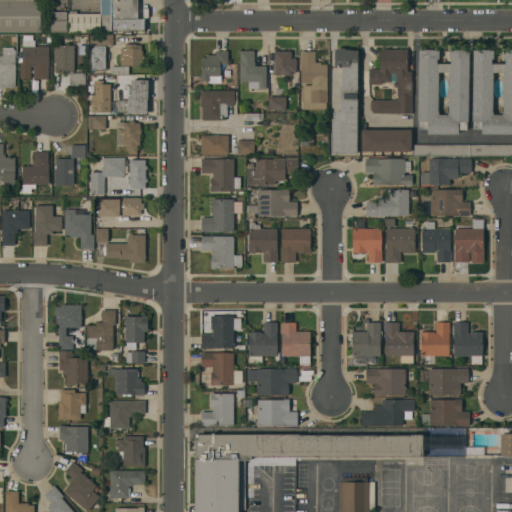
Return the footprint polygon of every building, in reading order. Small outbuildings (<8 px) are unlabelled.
[(0,0),(40,0),(40,32),(0,32),(0,0)] [(111,30),(111,0),(138,0),(138,18),(144,18),(144,31),(111,30)] [(67,31),(51,31),(51,12),(67,12),(67,31)] [(100,14),(100,32),(68,32),(68,13),(100,14)] [(89,35),(100,35),(100,34),(112,34),(112,46),(105,46),(105,70),(89,70),(89,35)] [(48,79),(33,79),(33,67),(31,67),(31,78),(19,78),(19,62),(22,62),(22,40),(23,40),(23,35),(33,35),(33,40),(35,40),(35,46),(48,46),(48,79)] [(124,54),(121,54),(121,48),(124,48),(124,44),(136,44),(136,45),(141,45),(141,49),(142,51),(142,54),(141,55),(141,65),(125,65),(124,54)] [(74,71),(72,71),(72,72),(85,72),(85,85),(69,85),(69,71),(56,71),(56,62),(54,62),(54,45),(74,45),(74,71)] [(15,87),(0,87),(0,55),(3,55),(3,47),(14,47),(14,50),(15,50),(15,87)] [(357,153),(331,153),(331,120),(334,120),(334,111),(340,111),(340,86),(341,86),(342,68),(334,68),(335,50),(336,50),(336,48),(344,48),(344,49),(350,49),(350,50),(357,50),(357,153)] [(240,50),(254,50),(254,62),(255,62),(255,66),(266,66),(266,89),(258,89),(258,88),(248,88),(248,81),(239,81),(240,50)] [(274,74),(274,61),(273,61),(273,58),(274,58),(274,50),(291,51),(291,58),(296,58),(296,72),(291,72),(291,74),(274,74)] [(368,84),(368,69),(380,69),(380,50),(407,50),(407,71),(411,71),(411,80),(412,80),(412,113),(373,113),(373,110),(370,110),(370,100),(373,100),(398,100),(398,95),(397,95),(397,82),(382,82),(382,84),(368,84)] [(419,50),(439,50),(439,59),(437,59),(437,63),(451,64),(451,59),(449,59),(449,50),(469,50),(468,122),(467,122),(467,130),(458,130),(458,134),(427,134),(427,130),(419,130),(419,121),(418,121),(419,50)] [(473,50),(493,50),(493,59),(491,59),(491,64),(505,64),(505,59),(503,59),(503,50),(511,50),(511,134),(481,134),(481,129),(473,129),(474,121),(472,121),(473,50)] [(227,51),(227,65),(220,65),(220,83),(208,83),(208,80),(200,80),(201,75),(202,75),(202,57),(208,57),(208,55),(216,55),(216,51),(227,51)] [(301,62),(300,62),(300,51),(315,51),(315,62),(321,62),(321,64),(327,64),(327,78),(327,102),(326,102),(326,109),(303,109),(303,102),(302,102),(302,85),(311,85),(311,83),(300,83),(301,62)] [(110,92),(112,92),(112,94),(110,94),(110,112),(92,112),(92,94),(94,94),(95,83),(95,82),(97,82),(97,80),(103,80),(103,84),(110,84),(110,92)] [(148,98),(147,98),(147,112),(117,112),(117,100),(127,100),(127,97),(131,97),(131,80),(148,80),(148,98)] [(234,90),(234,91),(236,91),(237,104),(234,104),(234,105),(227,105),(227,116),(221,116),(221,120),(202,120),(202,107),(201,107),(200,91),(234,90)] [(286,97),(285,110),(268,109),(269,96),(286,97)] [(88,115),(105,115),(105,128),(87,128),(88,115)] [(130,120),(133,120),(135,122),(135,123),(140,123),(140,127),(141,129),(141,133),(140,134),(140,144),(137,144),(137,153),(128,153),(128,152),(127,152),(127,150),(125,150),(125,144),(123,144),(123,146),(116,146),(116,122),(129,122),(130,120)] [(411,129),(411,151),(361,151),(361,129),(411,129)] [(228,135),(228,154),(201,154),(201,135),(228,135)] [(253,140),(254,153),(232,153),(232,147),(238,147),(238,140),(253,140)] [(0,143),(3,143),(3,155),(5,155),(5,157),(14,157),(15,185),(3,185),(3,181),(0,181),(0,143)] [(54,185),(54,168),(56,168),(56,158),(71,158),(71,144),(85,144),(85,157),(73,157),(73,185),(54,185)] [(511,144),(511,156),(413,156),(413,145),(511,144)] [(48,184),(35,184),(36,188),(31,188),(31,193),(22,193),(22,184),(23,184),(22,166),(32,166),(32,164),(34,164),(34,151),(48,151),(48,184)] [(90,172),(102,171),(102,167),(102,158),(124,158),(125,175),(122,175),(122,176),(104,176),(104,194),(90,194),(90,172)] [(234,159),(234,177),(240,177),(240,188),(234,188),(234,191),(211,191),(211,178),(213,178),(213,173),(201,173),(201,158),(234,159)] [(297,158),(298,173),(285,173),(285,181),(275,181),(275,184),(247,184),(247,170),(256,170),(256,159),(297,158)] [(403,185),(403,184),(379,184),(379,185),(373,185),(373,173),(365,173),(365,158),(405,159),(405,161),(410,161),(410,171),(405,171),(405,175),(412,175),(412,185),(403,185)] [(471,158),(471,172),(458,172),(458,179),(450,179),(450,184),(421,184),(421,172),(429,172),(429,159),(471,158)] [(129,159),(136,159),(136,160),(145,160),(145,166),(146,166),(146,169),(145,169),(145,178),(146,178),(146,181),(145,181),(145,188),(130,188),(129,159)] [(289,189),(289,202),(297,202),(297,216),(283,216),(283,215),(257,216),(257,212),(248,212),(248,205),(257,205),(257,190),(289,189)] [(408,215),(391,215),(391,216),(366,216),(366,202),(379,202),(379,195),(387,195),(387,190),(408,189),(408,215)] [(462,189),(462,202),(470,201),(470,216),(456,216),(456,215),(420,216),(420,202),(430,202),(430,190),(462,189)] [(141,198),(141,203),(143,203),(143,209),(141,209),(141,214),(125,214),(125,215),(98,216),(98,199),(141,198)] [(234,199),(234,201),(242,201),(242,213),(234,213),(234,231),(213,231),(201,231),(201,217),(213,217),(213,212),(211,212),(211,198),(234,199)] [(36,205),(52,205),(52,216),(62,216),(62,230),(53,230),(53,233),(47,233),(47,245),(33,245),(33,232),(36,232),(36,205)] [(65,209),(84,209),(84,214),(91,214),(91,234),(94,234),(94,249),(81,249),(80,237),(70,237),(70,235),(65,235),(65,209)] [(2,210),(29,210),(30,229),(17,229),(17,233),(15,233),(15,245),(2,245),(2,210)] [(455,228),(473,228),(473,219),(483,219),(483,248),(484,248),(484,261),(455,261),(455,228)] [(450,228),(450,250),(450,262),(437,262),(437,251),(434,251),(434,253),(422,253),(422,228),(426,228),(426,221),(434,221),(434,228),(450,228)] [(277,249),(277,262),(263,262),(263,250),(262,250),(262,252),(248,253),(248,250),(249,250),(249,229),(250,228),(249,223),(250,222),(252,222),(254,222),(255,223),(255,224),(256,225),(259,224),(260,225),(260,226),(260,228),(277,228),(277,249)] [(409,228),(409,227),(413,227),(413,228),(415,228),(415,248),(415,253),(402,253),(402,251),(401,251),(400,263),(385,263),(385,252),(386,252),(386,228),(409,228)] [(108,242),(95,241),(96,228),(108,228),(108,242)] [(310,228),(310,248),(311,248),(310,252),(298,252),(298,250),(296,250),(296,262),(281,262),(281,251),(282,251),(282,228),(310,228)] [(381,228),(381,249),(382,249),(382,262),(368,262),(368,250),(366,250),(366,252),(352,252),(352,250),(353,250),(353,228),(381,228)] [(145,262),(129,262),(129,259),(120,259),(120,257),(106,257),(106,243),(127,243),(127,238),(129,238),(129,234),(145,235),(145,262)] [(234,255),(242,255),(242,265),(234,265),(234,268),(215,268),(215,269),(211,269),(211,255),(213,255),(213,250),(201,250),(201,236),(234,236),(234,255)] [(55,307),(61,307),(61,305),(81,305),(82,327),(66,327),(66,336),(73,336),(73,349),(59,349),(58,332),(55,332),(55,307)] [(87,350),(87,325),(96,325),(96,322),(102,322),(102,310),(115,310),(115,325),(113,325),(113,350),(87,350)] [(125,316),(142,316),(142,315),(147,315),(147,320),(148,320),(148,327),(147,327),(147,331),(144,331),(144,342),(136,342),(136,349),(126,349),(126,342),(125,342),(125,316)] [(201,348),(201,334),(213,334),(213,328),(211,328),(211,316),(233,316),(233,318),(241,318),(241,329),(233,329),(234,347),(201,348)] [(264,322),(277,322),(277,335),(277,352),(279,352),(279,361),(275,361),(275,356),(262,356),(262,362),(250,362),(250,356),(249,356),(249,334),(248,334),(248,332),(262,332),(262,333),(264,333),(264,322)] [(310,331),(310,356),(310,363),(299,363),(299,356),(281,356),(281,322),(296,322),(296,331),(310,331)] [(352,331),(367,331),(367,322),(381,322),(381,330),(380,330),(380,335),(379,335),(379,356),(375,356),(375,363),(367,363),(367,365),(353,365),(353,356),(352,356),(352,331)] [(385,322),(399,322),(399,332),(414,331),(414,335),(413,335),(413,355),(413,363),(401,363),(400,355),(385,355),(385,322)] [(436,322),(449,322),(450,335),(449,335),(449,356),(435,356),(435,363),(425,363),(425,356),(421,356),(421,335),(420,335),(420,332),(434,331),(434,333),(436,333),(436,322)] [(454,322),(468,322),(468,333),(470,333),(470,332),(482,331),(483,336),(482,336),(482,355),(482,363),(472,363),(472,355),(454,355),(454,322)] [(87,383),(66,383),(66,374),(62,374),(62,370),(59,370),(59,357),(59,350),(73,350),(73,358),(87,357),(87,383)] [(126,362),(126,352),(131,352),(131,351),(145,351),(145,362),(126,362)] [(234,353),(233,370),(242,370),(242,383),(234,383),(234,385),(211,385),(211,371),(213,371),(213,366),(201,366),(201,352),(234,353)] [(283,369),(283,368),(296,368),(296,383),(288,383),(288,395),(256,394),(257,381),(247,380),(248,369),(256,370),(256,368),(283,369)] [(405,368),(405,395),(374,395),(374,383),(366,383),(366,368),(405,368)] [(468,368),(468,382),(460,382),(460,394),(429,395),(429,368),(468,368)] [(116,376),(108,376),(108,369),(137,369),(137,378),(141,378),(141,382),(144,382),(144,395),(116,394),(116,376)] [(58,400),(60,400),(60,389),(81,389),(81,393),(86,393),(86,404),(85,404),(85,413),(80,413),(80,419),(58,419),(58,400)] [(233,426),(201,426),(201,411),(213,411),(212,406),(211,406),(211,393),(214,393),(233,393),(233,426)] [(257,425),(257,399),(289,399),(289,411),(297,411),(297,426),(257,425)] [(414,399),(414,411),(412,411),(412,419),(404,419),(404,411),(403,411),(403,425),(362,426),(361,411),(374,411),(374,405),(382,405),(382,399),(414,399)] [(430,425),(430,424),(421,424),(422,414),(430,414),(430,399),(456,400),(456,399),(461,399),(461,411),(469,411),(469,426),(430,425)] [(145,400),(145,414),(133,414),(133,416),(129,416),(129,428),(109,428),(109,426),(104,426),(104,416),(109,416),(109,400),(145,400)] [(88,452),(65,452),(65,444),(64,444),(64,439),(59,439),(59,425),(65,425),(65,426),(88,426),(88,452)] [(511,455),(503,455),(504,454),(501,454),(501,433),(508,434),(508,431),(511,431),(511,455)] [(410,435),(410,434),(423,434),(423,457),(251,456),(251,460),(245,460),(245,509),(239,509),(239,511),(195,511),(195,459),(195,439),(198,439),(198,434),(410,435)] [(465,435),(444,435),(444,450),(436,450),(436,455),(465,456),(465,435)] [(143,436),(143,447),(145,447),(145,466),(123,466),(123,459),(118,459),(118,451),(118,439),(123,439),(123,436),(143,436)] [(65,492),(68,487),(67,486),(74,479),(64,471),(72,461),(82,470),(80,472),(96,485),(92,490),(99,496),(87,511),(65,492)] [(145,470),(145,484),(133,484),(133,486),(128,486),(128,498),(110,498),(110,470),(145,470)] [(338,511),(338,482),(342,482),(342,477),(366,477),(366,482),(375,482),(374,509),(369,509),(369,511),(338,511)] [(54,485),(64,496),(61,498),(73,511),(46,511),(49,510),(47,507),(51,504),(44,495),(54,485)] [(34,511),(5,511),(5,491),(19,491),(19,503),(29,503),(29,505),(34,505),(34,511)]
